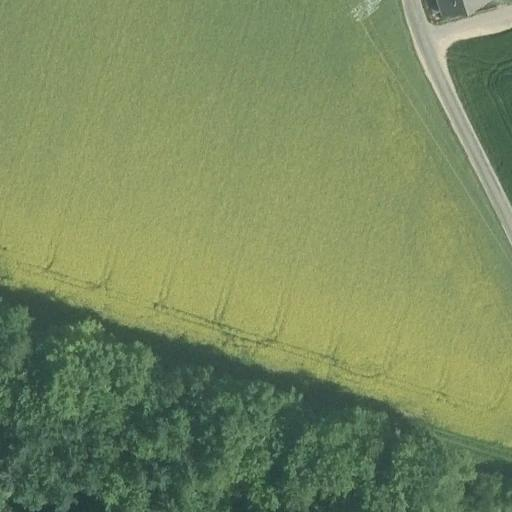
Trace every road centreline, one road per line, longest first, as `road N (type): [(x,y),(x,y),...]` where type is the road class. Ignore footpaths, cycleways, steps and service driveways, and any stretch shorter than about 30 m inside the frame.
road 1 (unclassified): [(412,0),(511,222)]
road 2 (track): [(116,511),(0,476)]
